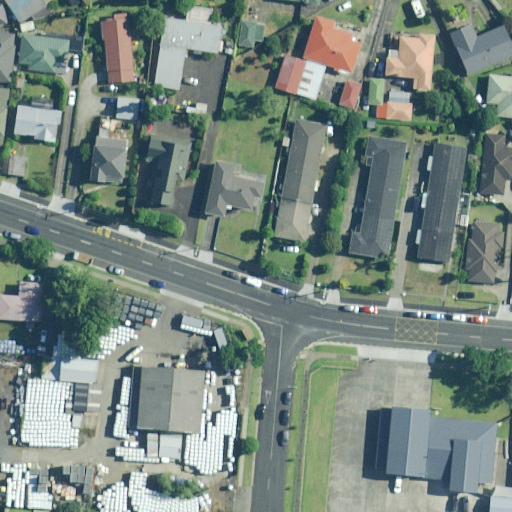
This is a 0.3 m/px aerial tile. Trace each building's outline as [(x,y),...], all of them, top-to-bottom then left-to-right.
[(46,7),(42,0),(6,0),(5,1),(18,24),(46,7)] [(212,10),(187,7),(186,21),(164,18),(155,86),(180,90),(185,49),(218,53),(222,26),(210,24),(212,10)] [(333,21),(315,16),(302,60),(285,55),(275,88),(315,100),(325,67),(352,75),(361,44),(348,40),(351,33),(332,27),(333,21)] [(130,20),(104,22),(108,83),(134,81),(130,20)] [(263,24),(238,22),(236,45),(252,47),(253,40),(261,41),(263,24)] [(476,37),(470,24),(450,32),(467,75),(511,55),(511,45),(504,26),(476,37)] [(0,81),(10,83),(15,35),(0,33),(0,81)] [(431,91),(435,36),(414,34),(414,38),(400,37),(398,59),(387,58),(386,75),(414,77),(413,89),(431,91)] [(71,40),(21,36),(19,63),(28,64),(28,70),(54,72),(55,66),(69,67),(71,40)] [(511,117),(511,72),(511,73),(511,77),(489,75),(487,103),(497,104),(496,116),(511,117)] [(383,80),(371,78),(368,104),(381,105),(383,80)] [(363,86),(348,80),(338,103),(353,109),(363,86)] [(9,88),(0,86),(0,144),(3,145),(9,88)] [(413,94),(390,91),(387,118),(410,120),(413,94)] [(138,98),(118,97),(117,118),(137,120),(138,98)] [(56,125),(62,125),(64,111),(58,110),(59,103),(32,100),(31,107),(18,106),(14,134),(34,136),(33,139),(54,142),(56,125)] [(326,124),(296,119),(274,237),(304,242),(326,124)] [(504,135),(485,133),(479,193),(503,196),(505,180),(511,180),(511,147),(502,147),(504,135)] [(406,143),(369,137),(364,165),(372,167),(361,234),(352,233),(349,253),(387,260),(406,143)] [(126,140),(95,138),(91,180),(123,183),(126,140)] [(191,144),(151,138),(147,161),(154,162),(151,177),(153,177),(150,202),(171,205),(175,180),(185,182),(191,144)] [(422,230),(416,229),(414,243),(420,244),(418,257),(448,262),(465,148),(436,143),(434,157),(428,156),(426,169),(431,170),(428,193),(423,192),(421,207),(426,207),(422,230)] [(26,157),(5,154),(2,173),(24,176),(26,157)] [(234,164),(215,161),(205,214),(223,218),(226,206),(251,211),(254,197),(260,198),(263,183),(255,181),(256,178),(232,173),(234,164)] [(468,281),(493,284),(495,269),(498,270),(500,247),(503,247),(505,225),(474,222),(472,236),(469,235),(465,268),(469,269),(468,281)] [(0,319),(25,321),(24,329),(33,329),(33,321),(40,322),(43,284),(19,282),(18,297),(0,295),(0,319)] [(148,345),(144,405),(209,410),(213,349),(148,345)] [(75,381),(99,383),(101,361),(43,357),(42,379),(75,381)] [(99,383),(75,381),(74,410),(97,412),(99,383)] [(423,408),(386,406),(382,473),(487,480),(490,423),(422,419),(423,408)] [(83,414),(73,413),(72,428),(81,429),(83,414)] [(157,435),(141,433),(139,449),(146,450),(146,456),(155,457),(157,435)] [(181,439),(160,437),(159,457),(180,458),(181,439)] [(511,511),(511,495),(478,494),(477,511),(511,511)]
